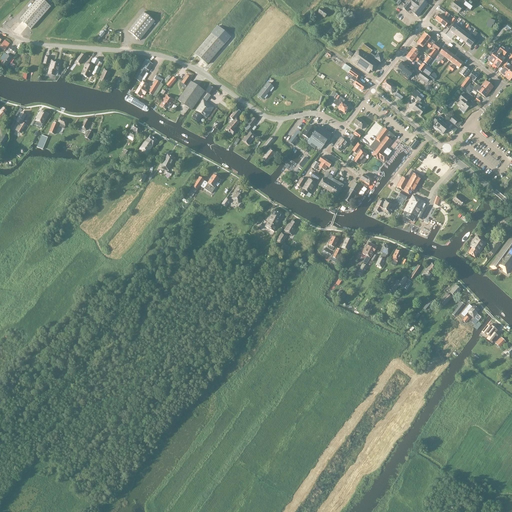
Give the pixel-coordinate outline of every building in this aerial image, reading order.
[(42,0),(37,0),(20,20),(31,30),(51,7),(42,0)] [(409,0),(402,9),(406,12),(411,6),(414,9),(411,13),(417,18),(427,5),(421,0),(409,0)] [(455,1),(451,7),(459,13),(463,8),(469,12),(476,2),(472,0),(466,0),(462,7),(455,1)] [(318,13),(324,18),(327,14),(321,9),(318,13)] [(143,13),(128,31),(139,41),(154,22),(143,13)] [(444,19),(440,24),(445,28),(449,23),(446,20),(449,15),(447,14),(445,16),(444,19)] [(435,20),(440,24),(444,19),(439,15),(435,20)] [(456,24),(454,26),(450,31),(455,35),(459,29),(456,27),(458,25),(456,24)] [(217,26),(194,54),(207,65),(230,38),(217,26)] [(455,35),(460,39),(466,32),(464,30),(463,32),(459,29),(455,35)] [(470,37),(465,43),(470,48),(473,44),(476,46),(480,41),(475,37),(477,34),(474,31),(470,37)] [(460,39),(465,43),(470,37),(466,35),(468,33),(466,32),(460,39)] [(431,47),(434,49),(437,52),(441,47),(435,43),(432,41),(430,43),(428,42),(430,39),(424,34),(420,39),(431,47)] [(417,44),(423,48),(425,45),(429,49),(431,47),(420,39),(417,44)] [(9,44),(4,41),(1,46),(4,48),(5,48),(6,49),(9,44)] [(350,61),(368,74),(370,71),(372,72),(377,65),(379,62),(380,63),(384,58),(378,54),(374,59),(369,55),(372,51),(363,44),(359,49),(360,49),(359,51),(358,51),(350,61)] [(2,63),(7,67),(13,58),(18,51),(11,47),(7,51),(10,53),(9,55),(8,54),(2,63)] [(488,61),(493,65),(505,49),(501,47),(497,52),(499,53),(496,56),(493,54),(488,61)] [(413,49),(410,53),(419,60),(421,57),(420,56),(418,58),(417,56),(419,53),(413,49)] [(434,49),(433,49),(428,55),(432,59),(437,52),(434,49)] [(438,61),(440,63),(448,53),(443,49),(439,54),(442,56),(438,61)] [(500,59),(503,56),(504,56),(507,52),(508,51),(505,49),(493,65),(498,68),(503,61),(500,59)] [(417,63),(418,64),(420,61),(419,60),(410,53),(406,58),(412,63),(414,61),(417,63)] [(442,64),(445,61),(443,60),(444,58),(446,59),(449,62),(453,56),(448,53),(440,63),(442,64)] [(86,57),(82,54),(77,62),(80,65),(86,57)] [(50,65),(49,69),(48,75),(55,76),(56,71),(59,72),(61,63),(52,61),(51,62),(49,61),(50,58),(46,56),(44,64),(48,65),(50,65)] [(449,62),(454,65),(458,60),(453,56),(449,62)] [(432,60),(428,57),(423,63),(427,66),(432,60)] [(92,64),(96,66),(93,72),(98,74),(101,69),(100,68),(102,64),(99,62),(99,61),(94,58),(92,64)] [(140,83),(148,71),(149,71),(153,65),(145,60),(141,66),(134,78),(140,83)] [(463,64),(458,60),(454,65),(450,70),(452,72),(456,67),(459,69),(463,64)] [(397,68),(401,71),(400,73),(408,80),(414,72),(402,62),(397,68)] [(92,72),(94,68),(86,64),(84,67),(85,68),(81,75),(87,78),(91,71),(92,72)] [(356,79),(359,75),(351,69),(345,64),(344,65),(343,64),(341,68),(348,73),(353,77),(351,80),(355,83),(353,85),(361,91),(365,86),(357,80),(356,79)] [(417,70),(422,73),(426,67),(422,64),(417,70)] [(500,74),(505,77),(511,68),(511,65),(509,68),(506,66),(500,74)] [(464,67),(459,73),(465,78),(470,71),(464,67)] [(423,72),(428,76),(432,71),(426,68),(423,72)] [(108,78),(110,73),(104,70),(102,75),(99,81),(105,83),(108,78)] [(476,74),(473,72),(469,77),(474,81),(479,75),(476,73),(476,74)] [(417,77),(425,83),(428,86),(431,81),(430,80),(430,79),(421,73),(417,77)] [(166,85),(171,78),(166,74),(160,81),(166,85)] [(155,98),(163,85),(157,81),(160,78),(156,75),(153,79),(156,81),(148,93),(155,98)] [(184,89),(186,87),(192,79),(187,75),(179,86),(184,89)] [(176,80),(173,78),(166,85),(169,87),(176,80)] [(465,90),(466,90),(469,93),(471,89),(470,88),(469,86),(470,85),(470,84),(472,81),(468,78),(461,87),(465,90)] [(386,80),(383,85),(386,88),(385,89),(392,93),(396,88),(386,80)] [(485,81),(480,88),(484,91),(489,85),(485,81)] [(135,94),(140,97),(142,94),(145,96),(147,92),(144,90),(148,85),(143,82),(135,94)] [(178,101),(192,110),(205,92),(191,82),(178,101)] [(257,96),(263,100),(273,88),(267,83),(257,96)] [(494,88),(489,85),(484,91),(489,94),(494,88)] [(209,86),(205,92),(210,96),(214,90),(209,86)] [(476,89),(475,91),(485,98),(489,94),(484,91),(480,88),(478,91),(476,89)] [(405,95),(398,91),(394,96),(401,101),(405,95)] [(468,96),(464,93),(459,99),(461,101),(458,105),(466,111),(470,105),(467,102),(469,100),(467,98),(468,96)] [(167,95),(160,107),(166,110),(167,108),(169,109),(174,100),(167,95)] [(336,100),(333,104),(336,106),(338,108),(338,109),(344,114),(348,108),(342,104),(345,101),(338,96),(336,99),(336,100)] [(197,112),(193,119),(198,122),(203,116),(206,119),(214,108),(203,101),(196,111),(197,112)] [(417,105),(412,110),(420,116),(424,111),(417,105)] [(48,113),(41,109),(35,120),(36,121),(35,124),(40,127),(42,123),(43,124),(48,113)] [(240,122),(235,119),(241,113),(237,110),(230,118),(233,121),(226,130),(230,134),(232,136),(236,131),(234,129),(240,122)] [(16,122),(20,124),(21,125),(17,131),(21,134),(26,125),(21,122),(26,115),(22,113),(16,122)] [(433,127),(438,131),(444,124),(441,122),(444,119),(439,116),(435,120),(438,122),(433,127)] [(458,121),(453,117),(449,121),(454,125),(458,121)] [(253,118),(251,120),(247,125),(251,128),(257,121),(253,118)] [(354,124),(362,130),(366,124),(358,118),(354,124)] [(53,123),(50,133),(54,135),(58,126),(64,129),(67,122),(60,119),(57,125),(53,123)] [(85,120),(80,128),(86,131),(90,122),(85,120)] [(446,126),(444,124),(438,131),(443,135),(448,128),(451,130),(453,127),(448,123),(446,126)] [(134,139),(140,129),(133,125),(127,135),(134,139)] [(309,127),(303,135),(309,140),(307,143),(310,146),(311,144),(321,150),(327,142),(330,137),(317,128),(315,131),(309,127)] [(374,152),(372,155),(378,160),(379,158),(384,162),(388,157),(382,153),(391,142),(385,137),(389,133),(384,129),(369,148),(374,152)] [(89,131),(88,133),(86,132),(85,134),(86,135),(84,138),(90,141),(94,133),(89,131)] [(353,135),(358,139),(360,140),(363,137),(361,136),(362,135),(356,131),(353,135)] [(256,136),(250,132),(243,141),(248,146),(256,136)] [(2,135),(0,138),(0,148),(2,150),(9,139),(2,135)] [(41,135),(37,147),(42,150),(47,138),(41,135)] [(150,136),(140,150),(147,155),(151,151),(150,150),(157,141),(150,136)] [(294,147),(299,140),(295,137),(290,143),(294,147)] [(353,147),(359,140),(354,137),(348,144),(353,147)] [(421,142),(416,137),(408,148),(413,152),(421,142)] [(274,141),(270,138),(262,148),(266,151),(274,141)] [(348,143),(341,138),(334,148),(340,152),(343,147),(345,149),(348,143)] [(353,161),(358,165),(361,161),(362,161),(366,155),(359,150),(362,146),(358,144),(352,151),(356,154),(358,155),(353,161)] [(265,156),(262,160),(267,163),(271,158),(272,158),(277,152),(271,148),(265,155),(265,156)] [(119,158),(122,160),(120,162),(122,164),(124,162),(130,154),(126,150),(119,158)] [(160,168),(167,171),(166,174),(165,177),(168,179),(170,176),(170,177),(172,173),(168,172),(174,159),(167,155),(160,168)] [(303,155),(299,163),(304,165),(308,158),(303,155)] [(318,167),(321,169),(327,161),(322,157),(319,161),(322,164),(321,165),(320,164),(318,167)] [(332,164),(327,161),(321,169),(325,171),(327,168),(325,167),(326,166),(329,168),(332,164)] [(313,173),(311,177),(318,181),(320,177),(313,173)] [(402,177),(396,187),(403,191),(402,191),(409,195),(411,191),(414,193),(417,187),(419,188),(420,186),(421,186),(424,180),(412,173),(408,181),(402,177)] [(143,184),(147,176),(141,174),(138,182),(143,184)] [(318,185),(319,186),(337,197),(344,186),(335,181),(334,183),(331,182),(332,181),(331,180),(331,179),(332,180),(334,178),(330,175),(326,181),(322,179),(318,185)] [(360,181),(364,183),(363,184),(363,186),(366,187),(367,187),(368,186),(369,186),(372,181),(374,182),(376,178),(371,175),(369,178),(364,175),(360,181)] [(215,189),(214,188),(219,180),(213,176),(210,182),(209,181),(208,184),(204,181),(200,178),(193,188),(197,191),(200,187),(212,194),(215,189)] [(301,178),(296,185),(301,188),(305,181),(301,178)] [(303,189),(301,193),(305,196),(308,192),(310,194),(316,184),(309,179),(303,189)] [(360,187),(354,184),(344,200),(350,204),(360,187)] [(188,196),(193,198),(196,190),(191,188),(188,196)] [(237,192),(232,199),(238,204),(243,197),(242,196),(245,192),(241,189),(238,193),(237,192)] [(398,196),(405,200),(408,195),(401,191),(398,196)] [(464,202),(457,195),(452,201),(456,204),(457,203),(461,206),(464,202)] [(403,215),(405,216),(404,219),(411,223),(411,222),(414,224),(416,220),(415,219),(416,218),(418,219),(417,219),(422,221),(428,211),(424,208),(423,209),(422,208),(425,204),(412,197),(403,212),(404,212),(403,215)] [(221,205),(226,208),(231,202),(226,199),(221,205)] [(380,200),(374,211),(380,214),(382,210),(390,214),(394,205),(385,201),(384,203),(380,200)] [(271,215),(265,228),(274,232),(281,219),(280,219),(283,213),(275,210),(272,215),(271,215)] [(510,218),(501,210),(499,211),(497,213),(496,213),(493,210),(489,215),(497,222),(499,219),(497,217),(498,216),(506,223),(508,224),(511,220),(510,219),(510,218)] [(451,214),(449,217),(455,223),(458,220),(451,214)] [(282,234),(277,241),(281,244),(288,233),(292,236),(296,230),(294,229),(298,224),(292,221),(290,225),(289,224),(284,231),(285,232),(283,235),(282,234)] [(447,231),(452,235),(456,229),(451,226),(447,231)] [(486,244),(476,237),(469,247),(471,249),(468,254),(474,259),(478,253),(479,254),(486,244)] [(329,245),(330,246),(329,249),(332,251),(334,248),(338,240),(333,238),(329,245)] [(352,241),(346,238),(341,248),(347,251),(352,241)] [(511,238),(490,268),(493,270),(496,270),(499,267),(502,269),(502,272),(506,275),(511,266),(511,238)] [(160,256),(169,245),(165,242),(156,252),(160,256)] [(369,243),(366,249),(365,248),(362,254),(365,256),(362,261),(366,263),(369,258),(370,258),(377,248),(369,243)] [(379,258),(376,265),(382,268),(385,261),(384,260),(386,256),(387,256),(391,248),(384,245),(380,253),(382,254),(380,258),(379,258)] [(324,249),(322,253),(326,255),(325,258),(324,260),(328,262),(329,261),(333,254),(324,249)] [(337,260),(342,251),(337,249),(332,258),(337,260)] [(391,259),(393,259),(391,263),(395,265),(397,262),(402,253),(396,250),(391,259)] [(362,264),(357,272),(357,273),(362,276),(368,267),(362,264)] [(432,273),(436,267),(431,264),(427,269),(426,269),(422,276),(429,280),(433,273),(432,273)] [(408,279),(413,281),(422,268),(421,268),(417,266),(416,267),(408,279)] [(394,291),(399,285),(402,287),(408,280),(404,276),(399,282),(397,281),(394,284),(393,284),(390,288),(394,291)] [(408,280),(403,288),(406,290),(411,283),(408,280)] [(456,285),(442,300),(446,304),(453,296),(454,297),(461,290),(456,285)] [(456,309),(453,313),(457,315),(459,312),(465,305),(462,303),(456,309)] [(461,315),(464,318),(468,313),(473,318),(477,314),(476,313),(479,310),(474,305),(472,308),(469,305),(461,315)] [(499,335),(491,328),(485,336),(489,339),(487,341),(491,344),(499,335)] [(495,344),(499,348),(505,342),(501,338),(495,344)] [(511,344),(503,352),(509,359),(511,356),(511,344)] [(504,380),(504,379),(505,380),(511,373),(511,372),(511,371),(509,370),(501,378),(504,380)]
